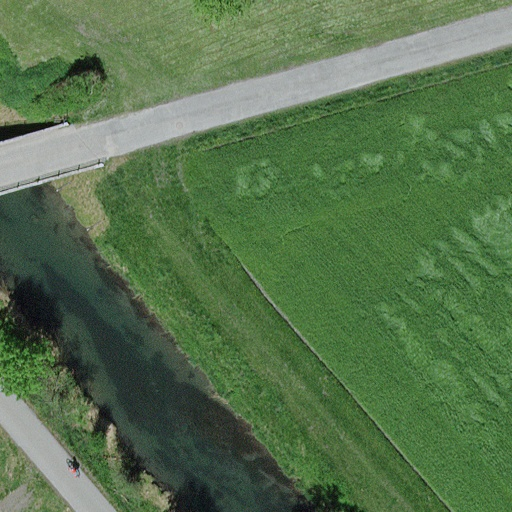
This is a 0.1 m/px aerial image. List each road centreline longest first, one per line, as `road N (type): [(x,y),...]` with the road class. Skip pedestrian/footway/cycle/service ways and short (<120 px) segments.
road 1 (residential): [(0,167),(511,22)]
road 2 (track): [(93,511),(0,404)]
